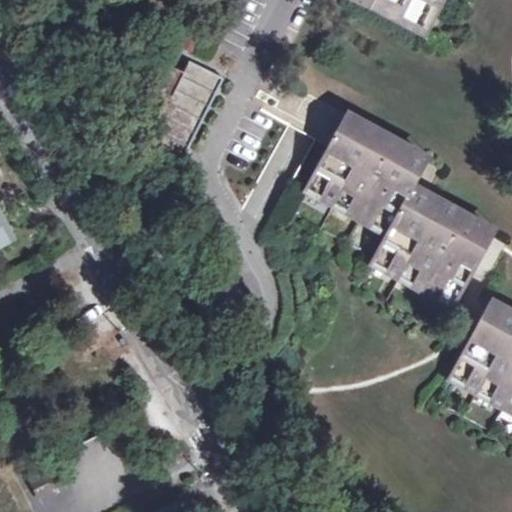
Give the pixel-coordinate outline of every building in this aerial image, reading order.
[(348,0),(421,37),(439,0),(348,0)] [(200,120),(221,80),(188,64),(182,74),(161,63),(149,87),(171,98),(147,143),(174,158),(194,117),(200,120)] [(455,310),(492,240),(412,196),(429,165),(347,120),(308,193),(388,238),(373,266),(455,310)] [(0,243),(9,238),(0,220),(0,243)] [(511,323),(488,310),(450,381),(511,415),(511,323)] [(56,454),(13,475),(29,503),(72,483),(56,454)]
